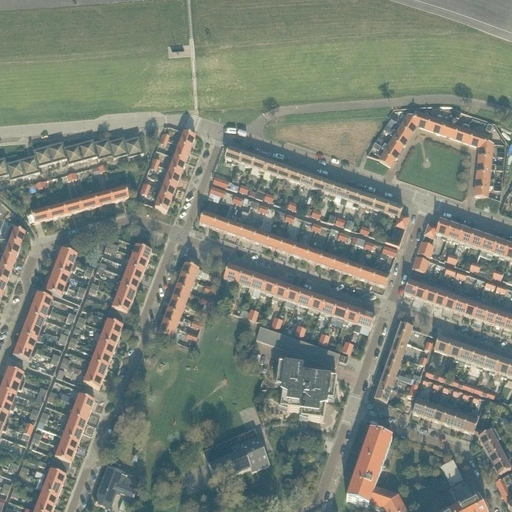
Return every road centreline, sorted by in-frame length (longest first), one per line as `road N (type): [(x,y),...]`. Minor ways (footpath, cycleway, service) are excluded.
road 1 (residential): [(175,234),(119,408),(104,422),(69,511)]
road 2 (residential): [(175,234),(137,220),(39,247),(0,366)]
road 3 (residential): [(222,133),(177,119),(0,133)]
road 4 (residential): [(183,237),(271,274),(284,268),(318,279),(325,291),(384,313)]
road 5 (residential): [(426,201),(222,133)]
road 6 (residential): [(492,511),(460,453),(350,411)]
road 7 (residential): [(384,313),(406,312),(511,356)]
